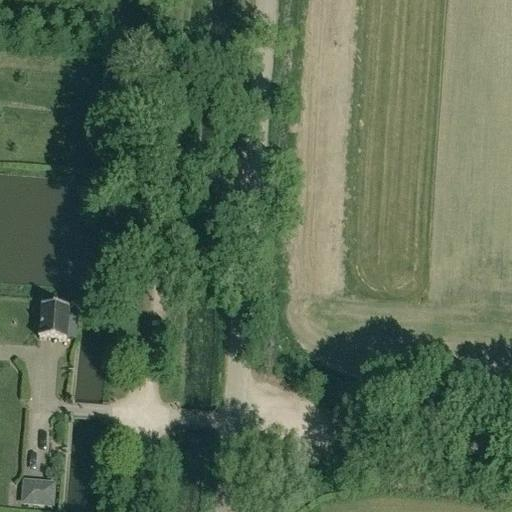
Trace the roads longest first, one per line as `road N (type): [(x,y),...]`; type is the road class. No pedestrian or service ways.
road 1 (unclassified): [(224,511),(269,0)]
road 2 (track): [(175,114),(144,416)]
road 3 (track): [(511,447),(234,423)]
